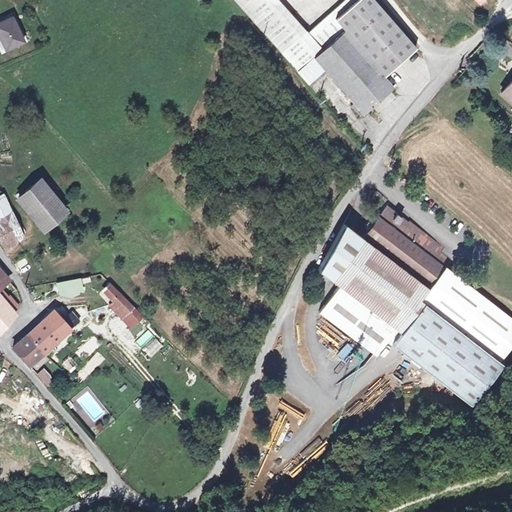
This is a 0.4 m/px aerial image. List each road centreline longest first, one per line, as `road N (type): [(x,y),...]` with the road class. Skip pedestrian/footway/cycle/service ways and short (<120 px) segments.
road 1 (unclassified): [(123,485),(152,504),(187,507),(214,482),(275,328),(350,187),(510,0)]
road 2 (unclassified): [(0,255),(28,300),(2,350),(123,485)]
